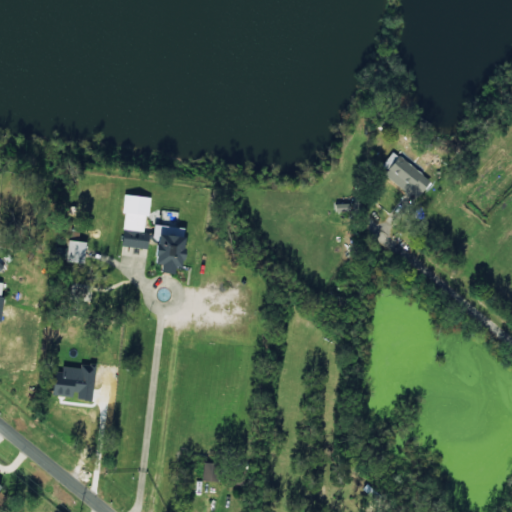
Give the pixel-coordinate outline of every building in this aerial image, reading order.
[(396,155),(419,173),(408,187),(385,168),(396,155)] [(148,197),(125,195),(120,246),(147,248),(148,234),(145,233),(148,197)] [(173,273),(174,266),(181,267),(185,228),(156,225),(152,263),(161,264),(160,272),(173,273)] [(85,242),(69,240),(66,260),(82,263),(85,242)] [(0,344),(22,347),(23,335),(15,334),(18,308),(3,306),(1,329),(0,328),(0,344)] [(95,368),(63,364),(62,372),(54,371),(50,394),(74,397),(74,398),(91,400),(95,368)] [(220,465),(204,462),(201,480),(217,482),(220,465)]
